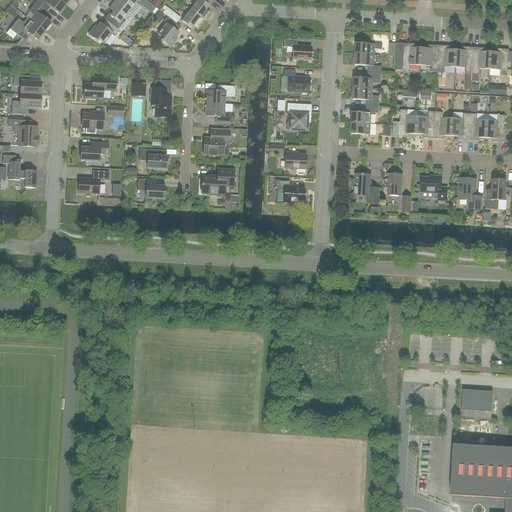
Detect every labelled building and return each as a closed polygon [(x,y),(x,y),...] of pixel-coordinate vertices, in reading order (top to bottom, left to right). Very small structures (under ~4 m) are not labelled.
[(66,5),(59,0),(37,0),(35,3),(45,10),(48,5),(59,14),(66,5)] [(116,0),(115,2),(129,12),(137,1),(136,0),(116,0)] [(156,8),(145,0),(141,0),(139,3),(152,14),(156,8)] [(157,0),(145,0),(156,8),(160,3),(157,0)] [(201,0),(198,0),(191,10),(204,20),(210,13),(206,10),(209,6),(201,0)] [(123,19),(129,12),(115,2),(109,9),(113,12),(110,16),(111,17),(108,21),(118,30),(122,25),(126,21),(123,19)] [(45,10),(35,3),(29,11),(35,16),(30,21),(45,32),(51,23),(41,15),(45,10)] [(163,13),(167,17),(176,24),(181,18),(167,8),(163,13)] [(204,20),(191,10),(182,21),(191,29),(195,25),(199,28),(204,20)] [(159,13),(154,19),(158,23),(163,16),(159,13)] [(181,27),(176,24),(167,17),(164,21),(167,24),(158,34),(163,38),(161,40),(170,48),(178,38),(176,37),(179,33),(177,32),(181,27)] [(38,41),(45,32),(30,21),(27,18),(23,23),(18,19),(10,29),(22,39),(27,32),(38,41)] [(119,31),(118,30),(108,21),(106,20),(102,25),(101,23),(98,27),(96,26),(89,35),(98,42),(100,40),(104,44),(113,33),(116,35),(119,31)] [(311,61),(312,47),(297,47),(297,40),(284,40),(284,47),(293,48),(293,60),(311,61)] [(356,54),(375,56),(375,49),(383,50),(383,45),(356,43),(356,54)] [(421,66),(422,48),(415,48),(415,44),(397,43),(395,70),(410,71),(411,65),(421,66)] [(422,48),(421,66),(431,66),(431,72),(438,73),(440,46),(429,45),(429,49),(422,48)] [(445,67),(456,68),(457,50),(450,50),(450,46),(440,46),(438,73),(445,73),(445,67)] [(457,50),(456,68),(466,68),(466,74),(473,75),(474,48),(464,47),(464,51),(457,50)] [(480,69),(491,70),(492,52),(485,52),(485,48),(474,48),(473,75),(473,82),(479,82),(480,69)] [(498,53),(492,52),(491,70),(501,70),(501,76),(508,77),(509,50),(499,49),(498,53)] [(374,66),(375,56),(356,54),(355,65),(369,66),(369,72),(381,73),(382,67),(374,66)] [(309,94),(310,78),(295,78),(296,71),(284,70),(283,77),(289,77),(288,92),(309,94)] [(381,73),(369,72),(368,79),(354,78),(354,89),(373,90),(373,83),(381,84),(381,73)] [(438,86),(446,86),(446,73),(438,73),(438,86)] [(20,94),(41,96),(41,83),(27,83),(27,77),(14,76),(13,87),(20,87),(20,94)] [(117,79),(92,78),(92,85),(84,84),(84,98),(103,100),(103,90),(116,91),(117,79)] [(147,84),(131,83),(130,97),(146,97),(147,84)] [(207,91),(206,104),(224,105),(225,97),(235,97),(235,87),(220,86),(220,92),(207,91)] [(507,95),(507,87),(490,86),(490,94),(507,95)] [(167,97),(167,90),(151,89),(150,105),(156,106),(155,118),(171,119),(172,110),(171,110),(172,97),(167,97)] [(373,90),(354,89),(353,100),(367,101),(367,107),(379,108),(380,97),(373,96),(373,90)] [(404,95),(418,97),(419,91),(405,89),(404,95)] [(41,96),(20,94),(19,102),(12,102),(12,115),(25,115),(26,108),(40,108),(41,96)] [(224,105),(206,104),(206,116),(218,117),(218,123),(231,123),(231,113),(224,112),(224,105)] [(288,123),(287,132),(297,132),(297,131),(308,132),(309,112),(305,112),(306,105),(288,104),(287,112),(290,112),(289,123),(288,123)] [(124,108),(108,107),(107,116),(123,117),(124,108)] [(353,112),(352,123),(371,124),(372,113),(379,114),(379,108),(367,107),(366,113),(353,112)] [(410,134),(417,135),(418,117),(408,116),(408,110),(401,110),(400,123),(394,122),(393,137),(410,138),(410,134)] [(429,118),(418,117),(417,135),(424,135),(424,139),(434,139),(436,112),(429,112),(429,118)] [(443,112),(436,112),(434,139),(445,140),(445,136),(452,137),(453,119),(443,118),(443,112)] [(95,115),(82,114),(81,128),(102,130),(103,114),(95,113),(95,115)] [(459,141),(469,141),(471,114),(464,114),(463,120),(453,119),(452,137),(459,137),(459,141)] [(480,138),(487,139),(488,121),(477,120),(478,114),(471,114),(469,141),(480,142),(480,138)] [(488,121),(487,139),(494,139),(493,143),(504,143),(506,116),(498,116),(498,122),(488,121)] [(38,147),(39,136),(38,136),(38,128),(23,127),(23,121),(8,120),(8,127),(14,127),(14,135),(19,135),(18,147),(37,148),(37,147),(38,147)] [(370,135),(371,124),(352,123),(351,134),(370,135)] [(229,145),(230,132),(216,131),(216,139),(204,138),(204,155),(224,156),(224,150),(229,145)] [(108,156),(109,144),(95,143),(95,149),(81,148),(80,161),(100,162),(100,155),(108,156)] [(283,154),(284,146),(270,146),(270,153),(283,154)] [(166,170),(167,157),(153,156),(154,150),(140,149),(139,161),(148,161),(147,169),(166,170)] [(294,153),(286,153),(285,168),(297,169),(296,174),(298,176),(303,176),(305,174),(306,169),(307,156),(294,155),(294,153)] [(36,189),(37,171),(26,171),(26,172),(20,172),(21,163),(16,163),(16,156),(3,156),(3,164),(9,165),(9,180),(20,181),(20,179),(25,180),(25,188),(36,189)] [(233,187),(234,171),(218,170),(218,178),(202,177),(201,194),(225,195),(225,187),(233,187)] [(109,181),(109,172),(93,171),(93,179),(79,179),(79,194),(99,195),(100,180),(109,181)] [(355,188),(355,196),(368,196),(367,204),(379,205),(380,189),(371,188),(371,175),(356,174),(356,180),(354,180),(353,181),(353,187),(354,188),(355,188)] [(401,197),(403,175),(390,174),(389,196),(401,197)] [(447,201),(448,188),(442,188),(442,177),(435,177),(435,178),(422,178),(422,193),(440,194),(439,201),(447,201)] [(165,200),(166,187),(156,186),(156,180),(138,179),(138,191),(146,191),(146,199),(165,200)] [(283,180),(276,179),(275,188),(278,189),(277,194),(284,194),(283,203),(305,204),(305,190),(290,189),(290,182),(283,182),(283,180)] [(482,210),(482,197),(475,197),(476,180),(461,179),(460,200),(469,201),(469,209),(482,210)] [(506,201),(507,181),(493,180),(492,196),(486,195),(486,209),(499,210),(499,200),(506,201)] [(412,197),(403,197),(402,214),(411,214),(412,197)] [(493,412),(494,392),(463,391),(462,410),(493,412)] [(511,448),(454,445),(451,495),(511,499),(511,448)]
